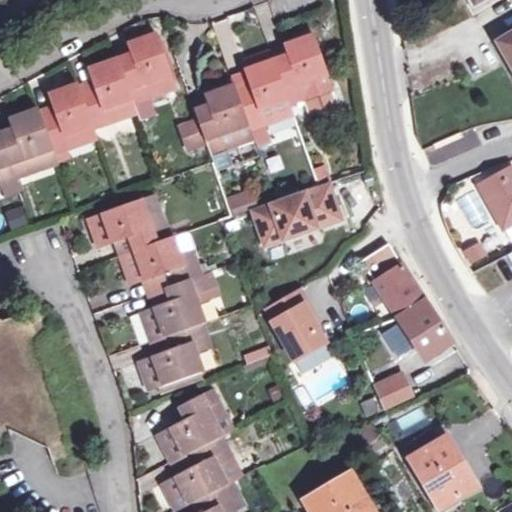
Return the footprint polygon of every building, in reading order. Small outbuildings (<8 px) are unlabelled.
[(511,33),(498,42),(511,66),(511,33)] [(56,159),(54,154),(68,149),(67,144),(95,133),(94,128),(109,122),(107,118),(133,108),(132,104),(148,99),(146,93),(173,84),(156,35),(129,45),(133,54),(90,70),(92,77),(50,93),(53,104),(12,119),(15,126),(0,131),(0,182),(1,184),(31,172),(30,169),(56,159)] [(266,120),(292,109),(291,106),(309,99),(307,95),(332,85),(315,36),(289,46),(292,54),(247,71),(250,78),(206,95),(210,105),(196,111),(212,156),(228,150),(227,145),(254,135),(252,129),(268,123),(266,120)] [(508,186),(511,183),(511,172),(511,170),(502,176),(508,186)] [(479,188),(499,223),(511,215),(511,183),(508,186),(502,176),(479,188)] [(333,183),(256,209),(267,245),(346,218),(333,183)] [(252,189),(227,200),(234,215),(259,203),(252,189)] [(201,304),(210,300),(201,276),(193,254),(184,257),(175,235),(169,238),(161,217),(150,221),(144,203),(93,221),(103,247),(129,238),(134,251),(126,254),(137,286),(165,276),(174,300),(146,309),(157,340),(168,337),(172,350),(144,361),(154,389),(203,372),(197,354),(209,350),(200,326),(207,323),(201,304)] [(511,215),(499,223),(504,231),(511,226),(511,215)] [(429,359),(454,342),(389,243),(365,260),(429,359)] [(301,287),(268,305),(276,319),(275,320),(296,358),(328,342),(307,305),(310,303),(301,287)] [(248,366),(271,358),(267,346),(244,355),(248,366)] [(404,374),(376,387),(387,409),(414,395),(404,374)] [(227,387),(233,404),(249,398),(243,381),(227,387)] [(181,511),(190,506),(222,488),(226,486),(217,467),(227,461),(215,437),(220,434),(213,418),(222,414),(211,391),(180,406),(186,418),(159,432),(173,458),(182,454),(188,467),(164,480),(181,511)] [(390,445),(382,430),(366,438),(375,454),(390,445)] [(477,487),(448,437),(412,457),(441,508),(477,487)] [(306,500),(313,511),(375,511),(353,473),(306,500)] [(226,486),(222,488),(233,509),(234,511),(238,511),(250,506),(236,481),(226,486)] [(228,511),(233,509),(222,488),(190,506),(193,511),(228,511)]
